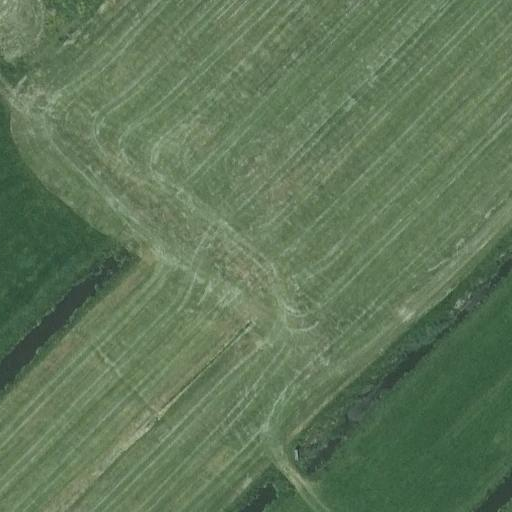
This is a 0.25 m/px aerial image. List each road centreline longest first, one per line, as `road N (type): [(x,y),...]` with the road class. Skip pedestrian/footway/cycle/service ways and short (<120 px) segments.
road 1 (track): [(322,511),(286,474),(281,437),(355,368),(317,369),(288,355),(237,299),(66,157)]
road 2 (track): [(355,368),(511,210)]
